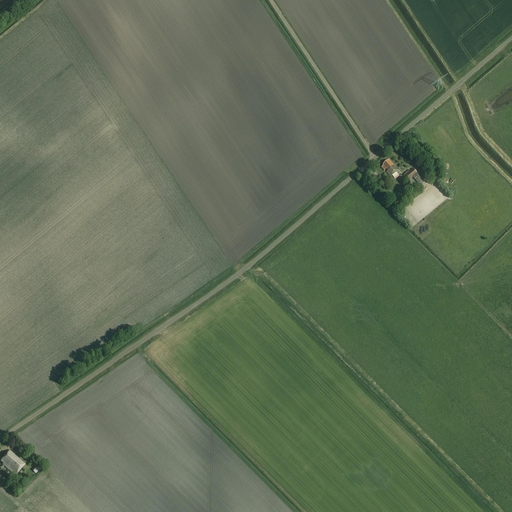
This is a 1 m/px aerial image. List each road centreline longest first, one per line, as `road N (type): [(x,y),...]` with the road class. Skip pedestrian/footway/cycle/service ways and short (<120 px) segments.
road 1 (unclassified): [(0,438),(270,248),(511,37)]
road 2 (track): [(373,158),(270,0)]
